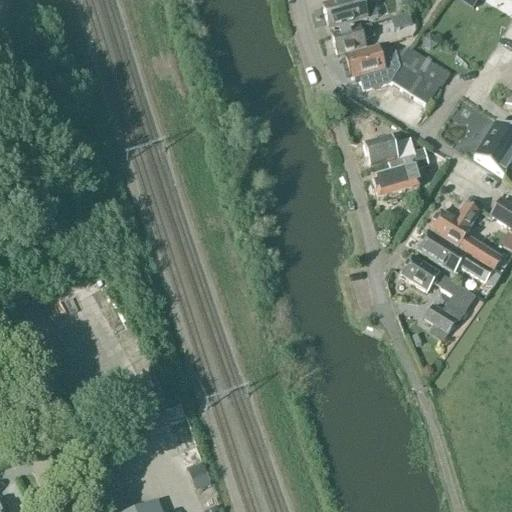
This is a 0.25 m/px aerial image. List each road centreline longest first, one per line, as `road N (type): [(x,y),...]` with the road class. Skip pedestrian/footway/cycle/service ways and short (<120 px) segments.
road 1 (unclassified): [(388,324),(317,77)]
road 2 (unclassified): [(63,511),(0,391)]
road 3 (residential): [(317,77),(421,139)]
